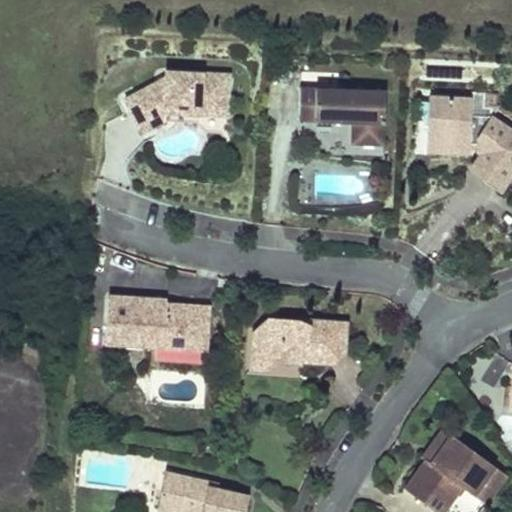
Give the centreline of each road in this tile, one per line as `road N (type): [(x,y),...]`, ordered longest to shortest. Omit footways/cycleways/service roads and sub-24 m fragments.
road 1 (residential): [(114,206),(225,241),(401,265),(451,303)]
road 2 (unclassified): [(451,303),(329,470),(314,511)]
